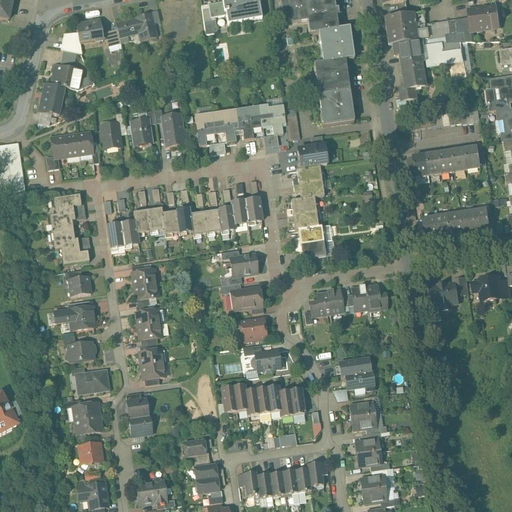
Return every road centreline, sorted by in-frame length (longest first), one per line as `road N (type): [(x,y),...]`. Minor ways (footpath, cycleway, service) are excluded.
road 1 (residential): [(300,283),(276,274),(262,166),(97,185)]
road 2 (residential): [(449,511),(409,267)]
road 3 (residential): [(97,185),(126,393),(119,397)]
road 4 (residential): [(300,283),(286,311),(289,334),(322,390),(327,447)]
road 5 (residential): [(390,147),(367,0)]
road 6 (residential): [(46,2),(18,124),(0,133)]
road 7 (residential): [(409,267),(390,147)]
